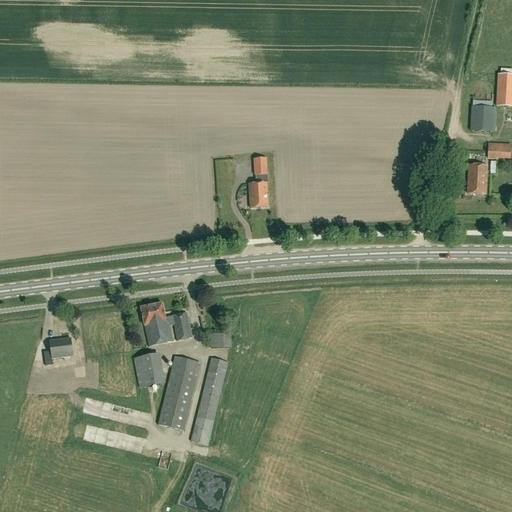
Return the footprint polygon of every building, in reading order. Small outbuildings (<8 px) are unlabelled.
[(511,107),(511,75),(498,74),(496,106),(511,107)] [(474,106),(472,130),(493,132),(495,108),(474,106)] [(488,144),(487,158),(496,159),(496,158),(511,158),(511,145),(488,144)] [(267,159),(254,160),(255,176),(268,176),(267,159)] [(469,165),(468,194),(486,195),(487,166),(469,165)] [(269,208),(267,183),(249,184),(251,209),(269,208)] [(174,325),(177,342),(192,339),(187,314),(165,318),(162,304),(141,308),(145,326),(149,348),(174,343),(170,326),(174,325)] [(211,334),(211,349),(234,348),(233,333),(211,334)] [(52,359),(73,357),(71,339),(50,341),(51,352),(44,353),(46,367),(53,366),(52,359)] [(136,385),(158,382),(154,350),(132,353),(136,385)] [(175,357),(158,425),(183,432),(200,363),(175,357)] [(212,359),(191,442),(208,446),(228,363),(212,359)]
